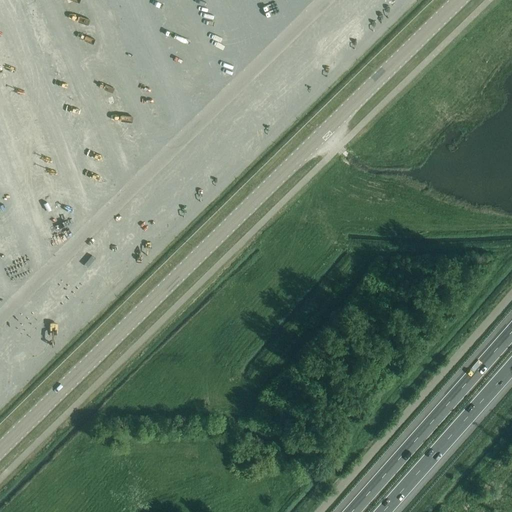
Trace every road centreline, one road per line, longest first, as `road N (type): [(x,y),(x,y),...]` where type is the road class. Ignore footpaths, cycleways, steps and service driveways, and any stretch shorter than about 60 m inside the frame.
road 1 (unclassified): [(0,455),(463,0)]
road 2 (unclassified): [(511,295),(318,511)]
road 3 (motorway): [(511,331),(351,511)]
road 4 (motorway): [(382,511),(511,365)]
